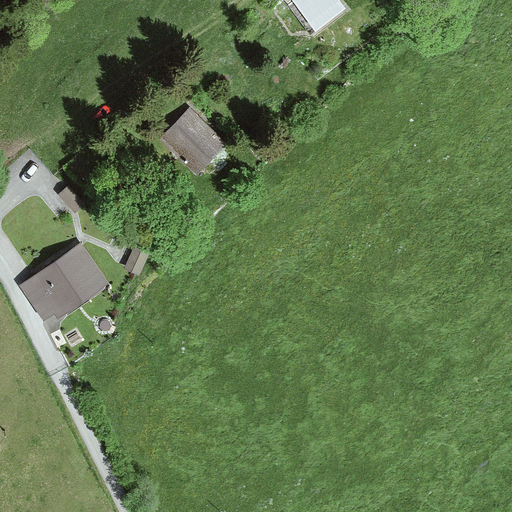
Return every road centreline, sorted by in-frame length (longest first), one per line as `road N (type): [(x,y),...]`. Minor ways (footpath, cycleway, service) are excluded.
road 1 (track): [(121,77),(0,185)]
road 2 (track): [(230,0),(121,77)]
